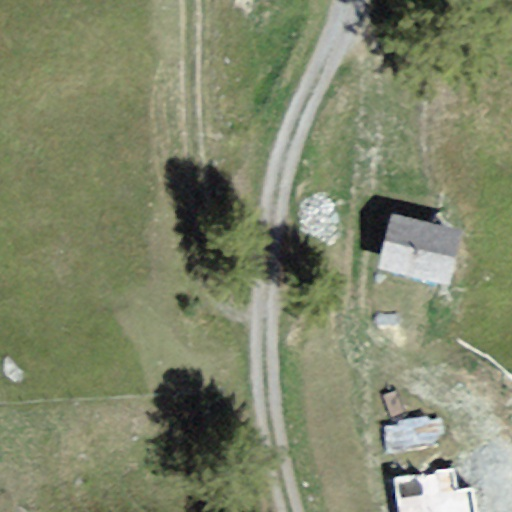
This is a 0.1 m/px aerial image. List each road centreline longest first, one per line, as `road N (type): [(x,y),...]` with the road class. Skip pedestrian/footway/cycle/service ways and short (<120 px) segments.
road 1 (track): [(351,0),(263,310),(299,511)]
road 2 (track): [(263,310),(208,263),(187,127),(186,0)]
